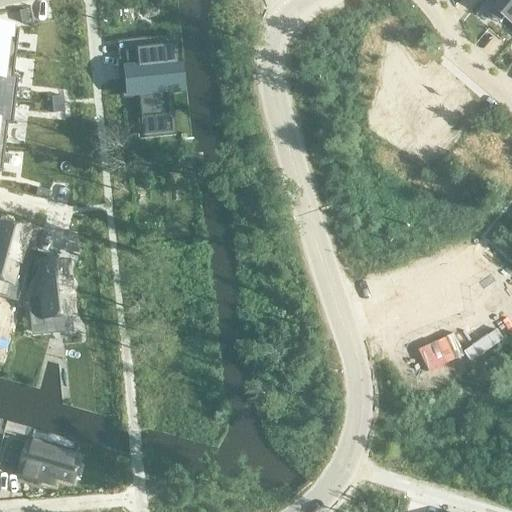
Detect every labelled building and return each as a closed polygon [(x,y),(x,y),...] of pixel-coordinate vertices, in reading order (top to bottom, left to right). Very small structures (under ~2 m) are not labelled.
[(511,0),(500,0),(494,8),(511,23),(511,0)] [(0,27),(0,52),(16,54),(19,29),(0,27)] [(175,39),(120,45),(122,71),(126,71),(128,95),(125,95),(125,96),(138,95),(140,120),(170,117),(168,92),(181,91),(178,64),(174,65),(171,41),(175,40),(175,39)] [(0,52),(0,99),(15,102),(18,78),(13,78),(16,54),(0,52)] [(63,97),(51,98),(52,106),(64,105),(63,97)] [(0,147),(5,148),(8,123),(12,125),(15,102),(0,99),(0,147)] [(64,105),(52,106),(53,114),(64,113),(64,105)] [(58,174),(55,182),(67,185),(69,178),(58,174)] [(0,281),(21,287),(28,265),(20,263),(29,233),(0,224),(0,281)] [(34,297),(28,298),(31,329),(45,328),(44,320),(73,317),(68,262),(43,265),(44,282),(38,282),(39,297),(34,297)] [(213,343),(148,349),(150,374),(171,372),(174,397),(151,399),(154,431),(179,429),(177,408),(194,407),(197,438),(221,436),(217,393),(203,395),(201,369),(215,368),(213,343)] [(14,444),(7,468),(18,471),(17,475),(54,485),(56,479),(61,480),(72,483),(80,458),(27,443),(26,447),(14,444)]
